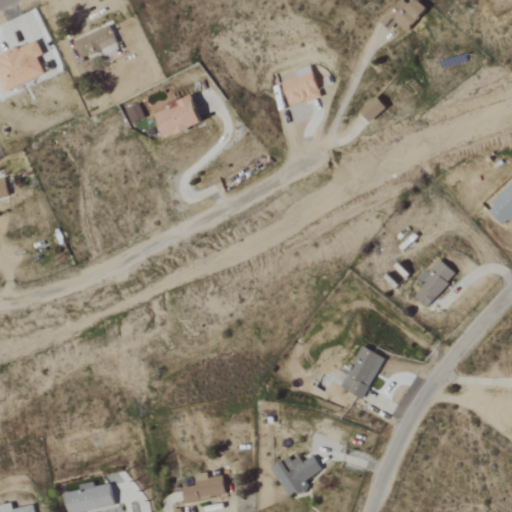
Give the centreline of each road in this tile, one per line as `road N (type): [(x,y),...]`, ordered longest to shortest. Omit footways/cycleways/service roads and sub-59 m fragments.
road 1 (residential): [(0,305),(50,297),(90,279),(299,168)]
road 2 (tertiary): [(370,511),(429,390),(511,294)]
